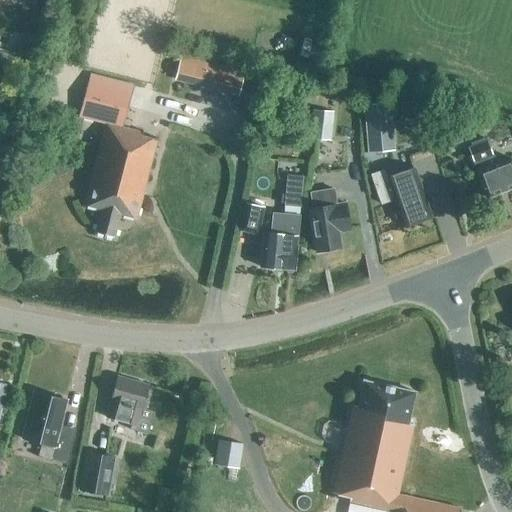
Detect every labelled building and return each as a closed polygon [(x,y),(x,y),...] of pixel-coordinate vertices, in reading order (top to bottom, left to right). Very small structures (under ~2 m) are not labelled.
[(21,37),(17,49),(25,52),(30,39),(21,37)] [(22,60),(0,53),(0,69),(17,75),(22,60)] [(224,91),(229,72),(209,67),(204,86),(224,91)] [(136,219),(156,141),(140,137),(141,133),(121,128),(130,95),(87,84),(78,117),(105,124),(84,206),(101,210),(95,233),(113,238),(119,215),(136,219)] [(390,102),(366,102),(367,150),(390,150),(390,102)] [(433,117),(445,148),(460,142),(449,111),(433,117)] [(331,142),(333,113),(311,112),(309,140),(331,142)] [(498,165),(494,155),(472,164),(486,200),(511,190),(511,162),(511,160),(498,165)] [(404,228),(431,219),(415,169),(388,178),(404,228)] [(303,177),(286,176),(283,207),(300,209),(303,177)] [(336,205),(334,190),(310,194),(315,222),(310,223),(315,253),(325,251),(329,254),(334,253),(336,250),(340,249),(337,235),(350,233),(345,203),(336,205)] [(240,233),(258,236),(264,208),(246,204),(240,233)] [(294,273),(299,216),(271,214),(270,234),(261,233),(258,270),(285,272),(286,275),(291,275),(293,273),(294,273)] [(146,434),(153,411),(146,409),(152,387),(117,377),(105,417),(130,424),(129,429),(146,434)] [(414,395),(414,393),(363,381),(362,383),(363,384),(357,407),(351,406),(332,494),(350,498),(349,501),(399,511),(458,511),(459,509),(397,496),(413,426),(407,424),(413,395),(414,395)] [(0,423),(9,387),(0,384),(0,423)] [(66,465),(73,437),(58,432),(65,402),(33,393),(20,439),(40,444),(36,458),(66,465)] [(237,469),(241,444),(218,440),(213,465),(237,469)] [(109,496),(116,457),(85,452),(78,491),(109,496)]
